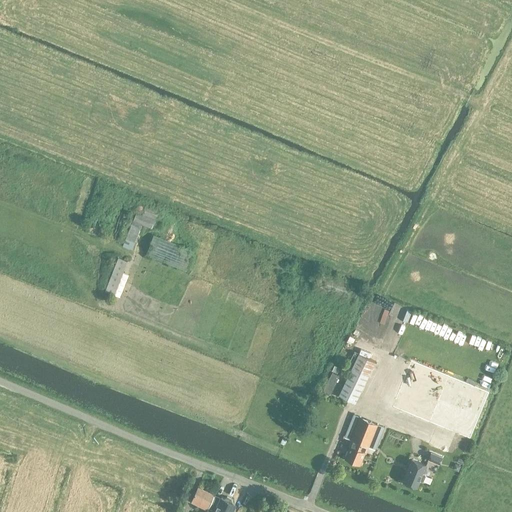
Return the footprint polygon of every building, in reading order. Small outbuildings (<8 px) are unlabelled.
[(102,186),(85,230),(119,244),(136,199),(102,186)] [(133,220),(142,224),(152,228),(159,209),(147,204),(143,214),(136,211),(133,220)] [(132,250),(142,225),(132,221),(122,246),(132,250)] [(195,245),(194,245),(153,231),(146,253),(187,267),(195,245)] [(118,255),(104,289),(117,294),(131,260),(118,255)] [(353,362),(358,352),(355,350),(350,360),(353,362)] [(355,402),(375,361),(359,353),(339,394),(355,402)] [(411,361),(392,407),(429,422),(470,439),(489,392),(448,376),(411,361)] [(339,375),(333,372),(324,389),(330,393),(339,375)] [(354,414),(345,436),(351,438),(349,445),(350,446),(346,457),(360,463),(364,452),(366,453),(368,447),(375,449),(384,426),(354,414)] [(428,459),(439,463),(442,457),(431,452),(428,459)] [(403,481),(417,487),(420,480),(421,481),(423,480),(425,475),(425,474),(423,473),(426,465),(412,459),(403,481)] [(191,501),(207,508),(214,493),(198,486),(191,501)] [(206,511),(230,511),(235,503),(232,502),(232,498),(227,496),(224,498),(221,496),(219,501),(213,498),(206,511)]
